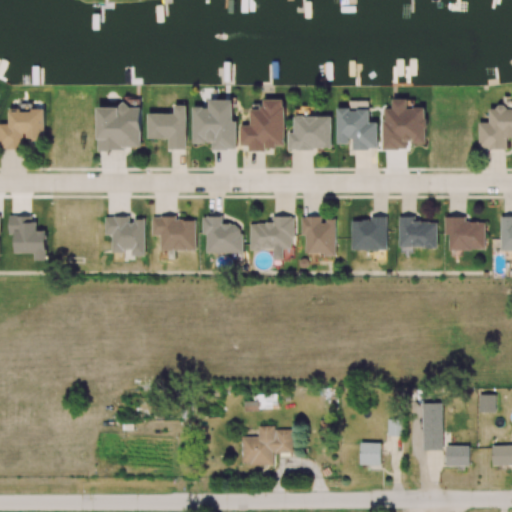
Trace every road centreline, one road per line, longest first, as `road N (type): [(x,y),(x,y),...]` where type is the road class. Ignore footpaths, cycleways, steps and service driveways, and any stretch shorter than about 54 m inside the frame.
road 1 (residential): [(0,501),(511,499)]
road 2 (residential): [(511,183),(0,183)]
